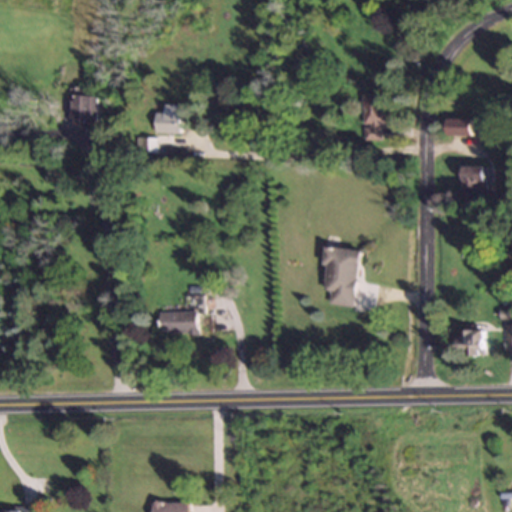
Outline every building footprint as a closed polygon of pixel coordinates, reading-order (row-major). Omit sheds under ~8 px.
[(363,94),(363,139),(383,139),(383,94),(363,94)] [(72,125),(96,125),(96,96),(72,96),(72,125)] [(155,113),(155,133),(184,133),(184,105),(164,105),(164,113),(155,113)] [(470,119),(447,119),(447,135),(470,135),(470,119)] [(154,138),(136,138),(136,151),(154,151),(154,138)] [(483,166),(463,166),(463,201),(483,201),(483,166)] [(352,306),(360,250),(327,245),(321,289),(330,290),(328,303),(352,306)] [(159,334),(199,334),(200,295),(185,295),(185,311),(159,311),(159,334)] [(484,355),(484,330),(460,330),(460,355),(484,355)] [(151,511),(189,511),(189,501),(151,502),(151,511)]
